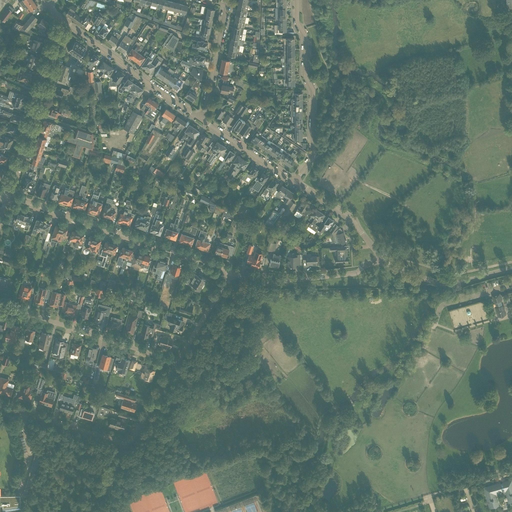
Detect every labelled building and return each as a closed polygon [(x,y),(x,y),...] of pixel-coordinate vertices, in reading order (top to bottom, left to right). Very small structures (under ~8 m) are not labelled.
[(0,0),(0,10),(6,2),(8,0),(0,0)] [(33,1),(32,0),(22,0),(19,3),(23,9),(24,8),(25,6),(27,5),(33,1)] [(82,0),(79,5),(84,9),(85,7),(85,6),(89,0),(88,0),(82,0)] [(85,6),(85,7),(87,9),(93,0),(88,0),(89,0),(85,6)] [(158,0),(156,6),(156,10),(161,11),(162,8),(164,0),(158,0)] [(511,0),(501,0),(502,3),(507,3),(507,9),(511,8),(511,0)] [(33,1),(27,5),(25,6),(24,8),(26,10),(28,13),(37,6),(33,1)] [(168,9),(167,12),(173,14),(176,3),(172,2),(170,1),(168,9)] [(176,14),(179,15),(181,4),(179,4),(176,3),(173,14),(176,14)] [(184,5),(181,4),(179,15),(181,16),(182,13),(185,14),(187,6),(184,5)] [(73,12),(76,9),(72,6),(65,15),(74,22),(79,16),(73,13),(73,12)] [(7,8),(0,17),(0,20),(0,21),(1,20),(4,22),(12,12),(7,8)] [(130,20),(133,16),(129,14),(124,24),(127,26),(130,21),(130,20)] [(130,21),(127,26),(135,30),(142,18),(133,14),(133,16),(130,20),(130,21)] [(32,15),(24,25),(19,30),(20,31),(31,35),(33,32),(29,29),(35,22),(38,24),(41,26),(39,29),(44,32),(47,27),(46,26),(48,23),(42,19),(40,21),(37,19),(32,15)] [(98,15),(93,22),(98,25),(99,24),(102,20),(103,19),(103,18),(98,15)] [(234,21),(235,21),(245,23),(248,23),(249,18),(246,17),(236,15),(235,18),(234,18),(234,21)] [(79,16),(74,22),(84,28),(91,19),(86,16),(84,20),(79,16)] [(19,30),(24,25),(16,21),(11,28),(19,30)] [(101,29),(98,33),(103,37),(106,33),(107,32),(108,33),(112,27),(114,24),(111,21),(109,24),(108,25),(106,29),(103,26),(102,27),(101,29)] [(275,25),(275,34),(282,35),(282,31),(286,31),(286,25),(279,25),(275,25)] [(199,30),(199,34),(196,33),(195,36),(208,38),(209,32),(199,30)] [(114,31),(110,36),(107,40),(114,45),(121,35),(114,31)] [(171,32),(163,44),(164,45),(165,44),(166,45),(165,45),(173,50),(173,51),(179,38),(178,37),(178,38),(173,34),(172,35),(171,34),(172,33),(171,32)] [(37,36),(32,35),(30,34),(28,41),(32,43),(30,48),(39,51),(41,46),(43,42),(36,40),(37,36)] [(126,34),(120,43),(117,47),(124,52),(128,46),(130,43),(132,44),(137,37),(134,35),(132,38),(126,34)] [(230,41),(229,44),(240,46),(243,46),(244,40),(241,40),(231,38),(231,41),(230,41)] [(145,39),(142,43),(131,58),(135,61),(140,54),(139,53),(148,40),(145,39)] [(204,41),(201,40),(200,41),(197,40),(196,44),(192,43),(191,49),(191,50),(196,51),(201,52),(202,48),(203,47),(204,48),(206,49),(207,48),(208,45),(207,45),(208,43),(204,42),(204,41)] [(78,59),(74,65),(81,68),(84,60),(80,57),(86,49),(75,41),(68,51),(78,59)] [(135,44),(130,51),(127,55),(131,58),(142,43),(139,41),(137,45),(135,44)] [(240,46),(229,44),(229,46),(230,46),(229,49),(241,52),(243,52),(244,47),(243,46),(240,46)] [(142,55),(140,54),(135,61),(140,64),(144,57),(145,58),(148,53),(146,50),(142,55)] [(36,53),(31,52),(29,51),(28,54),(30,55),(27,65),(35,68),(38,57),(35,56),(36,53)] [(144,62),(141,66),(145,69),(150,62),(156,54),(151,51),(145,59),(144,62)] [(94,54),(91,58),(89,60),(92,62),(88,68),(90,69),(98,58),(94,54)] [(201,55),(198,54),(198,55),(194,54),(193,58),(190,57),(189,62),(196,65),(198,66),(199,62),(200,61),(201,62),(203,63),(204,62),(205,59),(204,59),(205,57),(201,56),(201,55)] [(152,63),(150,62),(145,69),(153,74),(163,59),(158,55),(152,63)] [(231,61),(222,59),(219,72),(230,74),(231,72),(233,70),(231,61)] [(200,67),(182,60),(180,63),(183,64),(183,65),(189,68),(188,71),(200,78),(201,76),(202,76),(203,73),(201,73),(202,69),(199,69),(200,67)] [(103,61),(100,65),(99,68),(101,70),(98,74),(100,76),(108,65),(103,61)] [(62,65),(60,71),(68,73),(69,71),(72,72),(72,71),(73,68),(71,67),(72,64),(66,62),(65,65),(62,65)] [(108,65),(100,76),(103,77),(106,73),(108,74),(108,76),(110,77),(112,75),(114,72),(111,71),(113,68),(108,65)] [(161,66),(155,75),(166,83),(172,74),(161,66)] [(21,68),(19,74),(18,78),(25,81),(24,84),(29,85),(31,78),(29,77),(30,74),(27,73),(28,70),(21,68)] [(58,79),(57,82),(62,84),(64,85),(70,87),(71,83),(68,82),(71,75),(72,72),(69,71),(68,73),(60,71),(57,79),(58,79)] [(95,91),(94,82),(93,71),(88,72),(88,77),(91,111),(92,124),(98,124),(96,100),(96,96),(95,91)] [(112,75),(110,77),(109,80),(109,86),(115,86),(118,82),(121,78),(123,75),(118,72),(114,77),(112,75)] [(178,78),(172,74),(166,83),(172,87),(178,78)] [(189,75),(183,83),(188,86),(191,81),(190,81),(191,79),(192,79),(193,77),(189,75)] [(180,76),(178,78),(172,87),(177,90),(182,81),(180,80),(182,77),(180,76)] [(121,83),(118,87),(118,91),(121,93),(125,87),(128,89),(133,82),(128,79),(123,85),(121,83)] [(221,89),(220,92),(228,93),(229,86),(230,82),(223,80),(221,89)] [(134,83),(131,87),(129,90),(131,91),(126,99),(128,101),(138,86),(137,85),(137,84),(135,83),(134,83)] [(55,88),(52,94),(57,96),(57,97),(57,98),(58,99),(59,99),(61,98),(61,97),(62,93),(67,94),(67,92),(68,92),(69,91),(74,93),(73,96),(75,96),(77,91),(75,90),(75,88),(70,87),(69,89),(60,86),(59,89),(55,88)] [(143,89),(138,86),(128,101),(131,102),(136,95),(138,96),(143,89)] [(185,95),(185,96),(187,97),(193,101),(197,95),(192,92),(193,90),(190,88),(188,91),(185,95)] [(301,90),(296,90),(293,90),(293,93),(295,93),(295,98),(295,99),(302,99),(302,93),(301,93),(301,90)] [(26,96),(21,94),(11,91),(10,94),(16,96),(15,99),(24,102),(24,101),(25,101),(25,99),(26,96)] [(15,99),(9,97),(0,93),(0,96),(2,97),(3,98),(3,99),(3,100),(6,101),(7,100),(14,103),(13,106),(21,108),(21,107),(22,107),(24,102),(15,99)] [(149,97),(146,101),(141,109),(143,110),(143,111),(145,112),(153,100),(149,97)] [(153,100),(145,112),(147,114),(148,114),(152,108),(154,110),(158,103),(153,100)] [(222,102),(216,110),(217,111),(214,115),(219,118),(220,116),(223,118),(227,111),(224,109),(223,111),(221,109),(225,104),(222,102)] [(239,114),(243,106),(240,104),(235,112),(239,114)] [(0,110),(2,111),(1,113),(11,117),(10,120),(18,122),(18,121),(19,121),(19,120),(19,119),(20,116),(16,115),(17,114),(13,112),(13,110),(9,108),(4,107),(0,105),(0,110)] [(243,106),(239,114),(242,116),(247,108),(244,105),(243,106)] [(59,110),(53,108),(48,107),(46,114),(57,117),(58,114),(63,115),(64,115),(69,116),(71,111),(60,107),(59,110)] [(160,122),(159,124),(160,124),(159,125),(161,126),(170,112),(166,108),(162,114),(164,116),(160,122)] [(230,109),(225,116),(222,120),(228,124),(235,115),(232,113),(233,112),(230,109)] [(124,127),(124,128),(133,133),(142,116),(133,111),(126,125),(124,127)] [(170,112),(161,126),(162,127),(164,125),(168,119),(171,121),(175,115),(170,112)] [(174,129),(181,119),(177,116),(172,122),(174,124),(172,128),(174,129)] [(239,118),(235,123),(233,127),(238,131),(244,122),(239,118)] [(181,119),(174,129),(177,131),(180,127),(182,129),(186,122),(181,119)] [(11,124),(3,121),(0,120),(0,123),(2,124),(2,125),(8,127),(7,130),(14,133),(16,127),(11,125),(11,124)] [(54,130),(57,130),(59,125),(44,120),(42,126),(54,130)] [(247,120),(239,132),(245,136),(250,127),(253,129),(255,126),(252,123),(247,120)] [(184,130),(178,138),(181,141),(183,138),(184,137),(186,139),(187,138),(189,134),(194,128),(189,124),(185,131),(184,130)] [(42,131),(41,134),(47,136),(52,137),(53,133),(56,134),(57,130),(54,130),(42,126),(41,131),(42,131)] [(68,133),(66,138),(66,140),(75,143),(71,156),(79,158),(82,149),(83,146),(86,147),(90,149),(92,149),(93,146),(95,140),(93,139),(93,132),(91,132),(86,130),(82,129),(77,127),(75,133),(74,136),(68,133)] [(153,128),(138,157),(148,162),(162,133),(153,128)] [(187,138),(186,139),(189,141),(186,144),(190,146),(195,138),(194,137),(199,131),(194,128),(189,134),(187,138)] [(254,133),(255,134),(251,140),(256,143),(261,135),(262,134),(256,129),(254,133)] [(38,136),(36,143),(44,145),(47,136),(41,134),(40,137),(38,136)] [(207,142),(209,139),(207,138),(207,137),(203,134),(199,141),(201,142),(197,148),(204,153),(208,146),(204,143),(205,141),(207,142)] [(261,135),(256,143),(261,146),(265,141),(266,138),(261,135)] [(0,137),(0,140),(11,144),(13,139),(6,136),(5,139),(0,137)] [(266,138),(265,141),(261,146),(266,150),(270,144),(267,142),(268,140),(266,138)] [(0,140),(0,146),(9,150),(11,144),(0,140)] [(217,141),(212,148),(211,147),(207,152),(210,155),(207,160),(210,162),(213,157),(221,145),(217,141)] [(34,150),(42,152),(44,145),(36,143),(34,150)] [(270,144),(266,150),(271,153),(274,147),(276,145),(274,143),(272,146),(270,144)] [(221,154),(221,155),(225,158),(228,154),(224,151),(226,148),(221,145),(213,157),(210,162),(207,165),(210,167),(220,153),(221,154)] [(279,147),(276,145),(274,147),(271,153),(275,156),(279,151),(277,149),(279,147)] [(174,149),(170,146),(165,154),(169,157),(174,149)] [(275,156),(280,159),(284,154),(286,151),(281,148),(279,151),(275,156)] [(34,158),(33,161),(39,162),(38,163),(43,165),(45,158),(40,156),(42,152),(34,150),(32,157),(34,158)] [(119,158),(122,159),(124,154),(113,150),(111,156),(112,156),(119,158)] [(191,150),(187,157),(185,159),(185,160),(188,162),(189,159),(190,160),(195,152),(191,150)] [(228,154),(225,158),(217,169),(218,169),(216,172),(219,173),(220,171),(220,170),(228,158),(230,160),(235,154),(230,150),(228,154)] [(284,154),(280,159),(285,163),(289,157),(286,155),(288,153),(287,152),(286,151),(284,154)] [(290,154),(289,157),(285,163),(290,166),(295,158),(290,154)] [(127,155),(125,159),(133,163),(135,159),(127,155)] [(119,158),(112,156),(110,161),(117,164),(119,158)] [(232,169),(229,175),(231,176),(233,174),(235,171),(243,159),(237,156),(233,162),(236,164),(232,169)] [(60,159),(59,162),(62,163),(61,166),(65,167),(67,162),(60,159)] [(248,162),(243,159),(235,171),(233,174),(235,176),(237,172),(241,167),(243,169),(248,162)] [(121,165),(117,164),(115,170),(123,172),(125,166),(121,165)] [(248,168),(242,176),(241,178),(244,180),(246,176),(251,179),(258,169),(253,166),(250,170),(248,168)] [(25,178),(22,188),(23,188),(22,189),(25,190),(25,189),(27,190),(33,173),(30,172),(28,178),(25,178)] [(261,175),(259,178),(256,177),(254,180),(257,181),(254,187),(258,189),(256,192),(257,192),(262,184),(260,183),(260,182),(262,183),(267,176),(262,172),(261,174),(261,175)] [(33,173),(27,190),(28,190),(28,191),(31,192),(31,191),(32,191),(36,181),(33,180),(36,174),(33,173)] [(269,184),(264,191),(262,193),(265,195),(269,189),(271,191),(269,194),(272,196),(277,188),(275,187),(277,183),(274,180),(274,181),(272,180),(269,184)] [(41,182),(38,189),(37,194),(43,196),(45,192),(48,193),(49,188),(43,186),(44,183),(41,182)] [(53,185),(49,197),(50,197),(50,198),(52,199),(53,198),(55,199),(60,186),(54,185),(54,186),(53,185)] [(75,198),(74,201),(73,206),(78,208),(83,193),(86,186),(82,185),(79,193),(80,193),(78,199),(75,198)] [(282,185),(279,189),(275,195),(281,199),(283,196),(288,189),(282,185)] [(61,193),(60,196),(59,201),(64,203),(69,189),(66,188),(65,191),(62,190),(61,193)] [(69,189),(64,203),(70,205),(72,200),(73,197),(75,191),(72,190),(69,189)] [(286,198),(283,202),(284,203),(286,204),(293,193),(288,189),(283,196),(286,198)] [(93,212),(97,198),(100,192),(99,192),(98,195),(93,193),(91,197),(91,199),(87,210),(93,212)] [(87,195),(83,193),(78,208),(84,209),(88,199),(86,198),(87,195)] [(208,203),(210,199),(201,195),(199,200),(207,204),(208,203)] [(98,214),(103,200),(97,198),(93,212),(98,214)] [(216,202),(210,199),(208,203),(211,205),(210,208),(214,210),(215,208),(217,203),(216,202)] [(106,201),(103,210),(101,215),(107,217),(112,203),(106,201)] [(112,203),(107,217),(113,219),(114,216),(116,217),(118,211),(116,210),(117,209),(117,207),(116,206),(115,206),(116,202),(113,201),(112,203)] [(291,201),(286,207),(282,213),(287,216),(295,204),(291,201)] [(303,201),(298,208),(296,210),(302,214),(300,217),(302,219),(307,212),(305,210),(309,204),(305,201),(305,202),(303,201)] [(244,216),(249,209),(239,202),(233,211),(244,216)] [(225,206),(217,203),(215,208),(223,211),(225,206)] [(282,213),(286,207),(283,205),(278,212),(281,214),(282,213)] [(118,211),(116,217),(119,218),(118,221),(124,223),(128,208),(126,208),(125,207),(124,210),(123,210),(121,212),(118,211)] [(233,219),(235,212),(225,207),(223,214),(233,219)] [(314,207),(311,211),(309,214),(311,215),(308,220),(311,222),(319,211),(314,207)] [(128,208),(124,223),(129,225),(132,216),(133,217),(134,214),(130,213),(131,210),(128,208)] [(324,214),(319,211),(311,222),(315,224),(318,220),(319,221),(324,214)] [(14,220),(12,225),(16,226),(17,227),(19,228),(19,227),(20,227),(20,226),(24,215),(18,213),(16,218),(15,217),(14,220)] [(156,213),(150,231),(150,232),(152,232),(155,232),(159,220),(160,215),(156,213)] [(30,217),(24,215),(20,226),(24,227),(24,229),(28,230),(29,225),(30,222),(29,222),(30,217)] [(138,215),(135,224),(136,224),(135,226),(136,227),(137,227),(139,228),(139,227),(140,228),(143,220),(144,217),(138,215)] [(143,220),(140,228),(141,228),(143,229),(144,229),(146,230),(146,227),(147,228),(150,219),(151,217),(147,216),(144,216),(144,217),(143,220)] [(319,227),(315,232),(320,235),(326,225),(329,227),(333,220),(330,218),(328,217),(324,223),(323,223),(320,228),(319,227)] [(174,224),(170,237),(172,238),(172,239),(174,240),(174,239),(175,239),(178,232),(175,231),(177,226),(176,226),(179,219),(176,218),(174,224)] [(37,219),(35,224),(34,228),(33,227),(31,234),(35,235),(37,229),(40,230),(43,222),(37,219)] [(280,229),(284,223),(279,219),(275,225),(273,226),(280,229)] [(159,220),(155,232),(157,233),(157,234),(159,235),(159,234),(160,234),(163,224),(161,223),(162,220),(159,220)] [(43,222),(40,230),(44,231),(42,237),(46,239),(42,250),(45,251),(48,241),(49,235),(50,233),(47,232),(50,224),(43,222)] [(166,228),(164,235),(164,236),(166,237),(167,236),(170,237),(174,224),(171,223),(169,229),(166,228)] [(336,230),(340,227),(335,224),(329,232),(332,233),(336,230)] [(51,232),(49,235),(48,241),(56,244),(57,241),(61,227),(55,225),(54,230),(53,233),(51,232)] [(190,229),(185,243),(191,245),(194,237),(191,236),(193,233),(195,234),(197,228),(191,226),(190,229)] [(61,227),(57,241),(60,242),(61,239),(66,241),(67,238),(67,237),(69,233),(66,232),(67,229),(61,227)] [(336,230),(332,233),(335,243),(340,241),(341,243),(346,242),(343,232),(342,232),(341,231),(342,230),(340,227),(336,230)] [(182,233),(181,233),(179,241),(185,243),(190,229),(187,228),(186,231),(183,230),(182,233)] [(196,241),(195,246),(201,248),(206,234),(206,232),(207,232),(200,230),(197,238),(196,241)] [(72,231),(68,243),(70,244),(70,246),(73,247),(78,233),(72,231)] [(206,234),(201,248),(207,250),(212,238),(209,237),(210,233),(206,232),(206,234)] [(78,233),(73,247),(75,247),(77,248),(78,245),(81,246),(82,243),(81,242),(84,235),(78,233)] [(228,233),(225,240),(229,241),(230,238),(233,239),(234,235),(228,233)] [(85,238),(84,243),(81,250),(83,250),(83,252),(83,253),(85,254),(86,254),(88,253),(88,252),(90,253),(90,252),(94,238),(92,237),(91,237),(90,236),(90,237),(89,236),(88,239),(85,238)] [(94,238),(90,252),(96,254),(96,253),(98,254),(101,244),(99,244),(100,240),(99,240),(99,239),(97,239),(94,238)] [(105,264),(111,244),(109,243),(108,242),(107,241),(106,242),(105,242),(103,249),(102,249),(101,252),(101,253),(100,255),(103,256),(102,261),(102,262),(101,266),(104,267),(104,264),(105,264)] [(217,245),(214,253),(215,253),(216,254),(217,254),(218,254),(220,255),(224,243),(218,241),(217,245)] [(270,242),(268,250),(274,252),(276,243),(270,242)] [(234,247),(224,243),(220,255),(226,257),(227,253),(231,254),(234,247)] [(111,244),(105,264),(108,265),(112,253),(114,253),(117,245),(111,244)] [(346,246),(341,246),(330,247),(331,251),(335,250),(335,263),(347,262),(346,246)] [(122,247),(117,264),(122,266),(122,264),(127,249),(122,247)] [(122,266),(121,268),(119,274),(122,275),(125,264),(126,265),(127,261),(132,263),(133,259),(130,258),(133,250),(127,249),(122,264),(122,266)] [(306,251),(302,251),(302,255),(303,262),(303,258),(306,258),(306,261),(306,262),(306,266),(311,266),(317,265),(316,264),(319,264),(319,256),(316,256),(311,256),(311,254),(306,254),(306,251)] [(133,259),(132,263),(131,266),(134,267),(134,266),(140,267),(144,255),(144,254),(138,252),(137,255),(134,254),(133,259)] [(257,258),(249,255),(247,260),(252,261),(251,265),(258,268),(259,264),(260,261),(261,259),(260,259),(260,258),(262,259),(264,255),(263,255),(262,254),(260,253),(259,253),(258,253),(257,256),(257,257),(257,258)] [(271,257),(270,259),(269,264),(272,265),(272,266),(275,266),(278,266),(281,255),(273,254),(272,257),(271,257)] [(287,256),(287,267),(295,267),(295,259),(299,259),(299,264),(299,254),(295,254),(295,256),(287,256)] [(144,255),(141,265),(143,265),(142,266),(148,268),(149,264),(147,263),(150,256),(146,255),(144,255)] [(154,262),(152,270),(158,273),(162,261),(160,260),(161,260),(157,258),(156,262),(154,262)] [(158,273),(156,279),(161,280),(160,285),(164,286),(167,274),(164,273),(165,269),(167,262),(164,261),(162,261),(158,273)] [(164,286),(163,287),(164,286),(169,288),(172,278),(177,280),(179,276),(177,275),(177,274),(178,275),(178,274),(177,274),(179,270),(180,268),(179,268),(180,267),(180,266),(179,266),(179,265),(175,264),(175,265),(174,264),(174,265),(173,266),(173,267),(171,272),(171,273),(168,272),(167,274),(164,286)] [(186,275),(185,276),(193,281),(191,284),(195,287),(194,289),(199,291),(201,288),(202,289),(205,284),(204,283),(206,279),(201,277),(201,278),(194,274),(188,271),(186,275)] [(20,290),(19,292),(18,297),(28,300),(31,288),(21,285),(20,290)] [(39,302),(43,303),(45,296),(48,296),(49,292),(46,291),(46,289),(39,287),(35,301),(36,301),(35,302),(39,303),(39,302)] [(59,303),(59,305),(63,306),(66,295),(61,294),(60,294),(60,293),(52,291),(49,305),(57,307),(58,302),(59,303)] [(499,294),(493,296),(494,303),(495,302),(497,308),(496,308),(498,316),(505,314),(503,306),(502,306),(500,301),(501,301),(499,294)] [(182,302),(179,310),(190,314),(191,310),(192,310),(193,307),(192,307),(193,306),(189,305),(189,303),(190,303),(191,300),(185,298),(183,303),(182,302)] [(83,306),(82,311),(80,316),(88,318),(91,308),(90,308),(91,304),(84,302),(83,306)] [(66,305),(65,307),(65,308),(64,307),(62,312),(75,315),(77,305),(71,304),(71,306),(66,305)] [(98,304),(94,320),(102,322),(103,315),(108,316),(110,307),(98,304)] [(130,315),(127,326),(125,331),(133,333),(137,317),(130,315)] [(111,317),(110,322),(109,327),(121,330),(122,322),(118,321),(119,319),(111,317)] [(182,326),(182,324),(182,323),(183,323),(183,321),(177,319),(177,320),(170,317),(168,323),(172,324),(170,329),(176,331),(176,330),(180,332),(182,326)] [(0,330),(1,331),(2,328),(6,329),(8,322),(4,320),(2,325),(0,324),(0,330)] [(143,324),(141,335),(142,336),(143,336),(145,337),(145,336),(147,337),(148,333),(150,333),(149,334),(153,335),(154,331),(155,328),(157,329),(158,328),(159,328),(160,325),(152,323),(152,324),(149,323),(149,322),(146,321),(145,322),(144,324),(143,324)] [(6,333),(6,336),(5,339),(15,342),(19,327),(12,325),(10,334),(6,333)] [(21,336),(19,345),(23,346),(24,343),(28,344),(29,340),(32,341),(35,331),(27,329),(25,337),(21,336)] [(40,335),(38,341),(40,341),(38,347),(39,347),(44,348),(45,347),(48,348),(51,335),(42,333),(41,336),(40,335)] [(160,336),(159,339),(158,344),(170,348),(172,340),(170,339),(170,338),(164,336),(163,337),(160,336)] [(56,339),(53,351),(54,351),(60,353),(59,355),(62,356),(62,358),(65,358),(67,351),(64,350),(65,346),(62,346),(63,341),(62,341),(62,340),(59,339),(59,340),(56,339)] [(70,347),(69,351),(69,352),(70,352),(69,356),(72,357),(77,358),(76,362),(80,363),(83,353),(79,352),(80,348),(78,348),(79,344),(76,343),(76,342),(73,342),(72,341),(72,342),(72,343),(72,342),(71,347),(70,346),(70,347)] [(86,357),(87,357),(86,362),(93,363),(91,369),(95,370),(97,363),(93,362),(96,349),(88,347),(86,357)] [(99,366),(101,367),(106,368),(106,369),(106,370),(110,371),(113,358),(110,357),(103,355),(101,360),(100,363),(99,366)] [(125,373),(129,360),(122,358),(121,359),(116,357),(114,363),(118,364),(116,369),(118,369),(117,371),(125,373)] [(40,361),(38,368),(46,370),(48,364),(40,361)] [(144,369),(144,371),(143,370),(140,377),(146,379),(145,380),(146,382),(148,382),(150,381),(150,380),(151,380),(154,370),(148,368),(149,366),(146,365),(144,369)] [(0,377),(0,392),(11,396),(13,388),(10,388),(6,386),(8,380),(0,377)] [(20,389),(19,392),(18,397),(24,399),(24,400),(30,402),(31,395),(30,395),(30,392),(28,392),(30,385),(25,383),(23,390),(20,389)] [(41,395),(40,397),(39,402),(45,404),(44,405),(48,406),(48,405),(49,405),(50,401),(52,402),(53,399),(54,399),(56,393),(55,393),(55,392),(48,390),(48,391),(47,391),(47,393),(42,391),(41,395)] [(133,403),(133,401),(135,402),(136,398),(117,392),(116,396),(123,398),(120,407),(134,411),(136,404),(133,403)] [(72,413),(74,406),(75,400),(62,396),(63,394),(59,393),(57,401),(61,402),(59,409),(65,411),(65,412),(68,413),(68,412),(69,412),(72,413)] [(76,408),(75,412),(77,412),(77,414),(82,415),(81,417),(83,417),(92,420),(94,414),(98,400),(97,404),(93,403),(93,402),(92,402),(91,405),(90,409),(86,408),(85,409),(80,408),(80,409),(76,408)] [(100,406),(97,416),(97,415),(103,417),(104,414),(108,412),(109,409),(100,406)] [(109,425),(123,430),(126,420),(122,419),(122,421),(119,420),(111,418),(109,425)] [(499,483),(484,487),(490,506),(497,504),(494,492),(501,490),(504,489),(505,489),(509,500),(511,499),(511,483),(511,479),(503,482),(502,482),(500,483),(499,483)] [(0,506),(0,505),(2,505),(2,510),(20,508),(20,506),(20,495),(0,495),(0,506)] [(456,511),(452,497),(445,499),(448,511),(456,511)]
